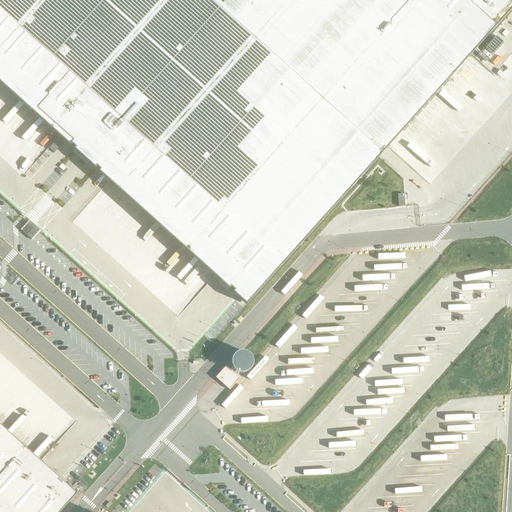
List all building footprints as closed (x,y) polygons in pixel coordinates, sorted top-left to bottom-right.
[(210,0),(0,0),(0,81),(247,303),(378,157),(382,153),(210,0)] [(210,0),(382,153),(511,8),(511,1),(510,0),(210,0)] [(26,227),(22,231),(31,239),(39,230),(30,222),(26,227)] [(231,367),(234,371),(239,373),(244,373),(248,371),(251,367),(252,362),(251,358),(248,354),(244,352),(239,352),(234,354),(231,358),(230,362),(231,367)] [(239,379),(225,366),(215,378),(229,390),(239,379)] [(0,429),(0,511),(59,511),(74,496),(0,429)]
